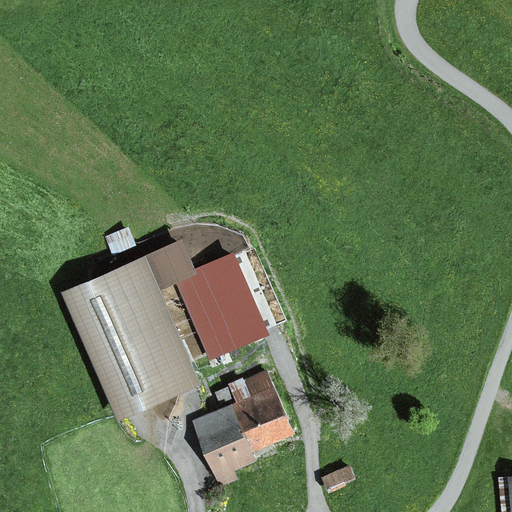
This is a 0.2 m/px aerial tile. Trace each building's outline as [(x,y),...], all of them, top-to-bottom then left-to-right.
[(186,242),(154,251),(163,283),(195,274),(186,242)] [(252,251),(172,285),(204,357),(283,323),(252,251)] [(146,261),(58,298),(109,420),(198,383),(146,261)] [(259,410),(195,435),(213,481),(303,446),(275,373),(248,384),(259,410)] [(331,484),(360,476),(357,463),(327,471),(331,484)] [(511,511),(511,480),(500,484),(500,511),(511,511)]
